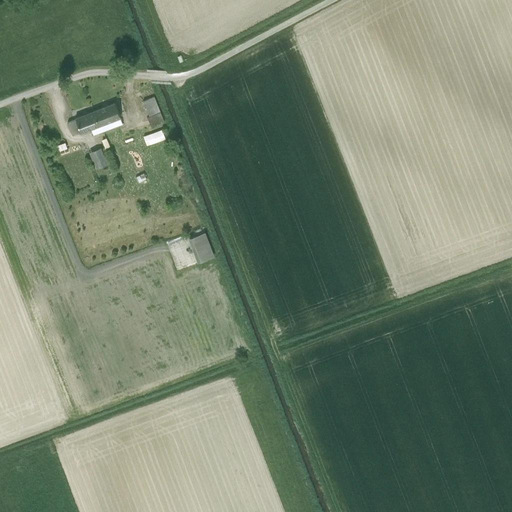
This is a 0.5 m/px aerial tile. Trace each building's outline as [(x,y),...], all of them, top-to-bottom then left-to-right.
[(154,98),(143,103),(149,117),(160,112),(154,98)] [(108,123),(120,118),(115,103),(93,111),(99,126),(108,123)] [(91,129),(99,126),(93,111),(75,118),(76,120),(81,133),(91,129)] [(149,117),(147,118),(151,127),(164,121),(160,112),(149,117)] [(120,118),(108,123),(110,129),(122,124),(120,118)] [(76,120),(68,123),(73,136),(81,133),(76,120)] [(99,126),(101,132),(110,129),(108,123),(99,126)] [(101,132),(99,126),(91,129),(93,135),(101,132)] [(147,145),(166,138),(163,129),(144,135),(147,145)] [(57,145),(61,154),(70,150),(66,141),(57,145)] [(90,152),(97,169),(109,164),(102,147),(90,152)] [(207,230),(189,237),(198,262),(216,255),(207,230)] [(129,269),(102,278),(136,377),(164,367),(129,269)] [(44,303),(31,307),(35,318),(48,314),(44,303)] [(84,407),(73,377),(63,380),(55,357),(51,359),(71,412),(84,407)]
